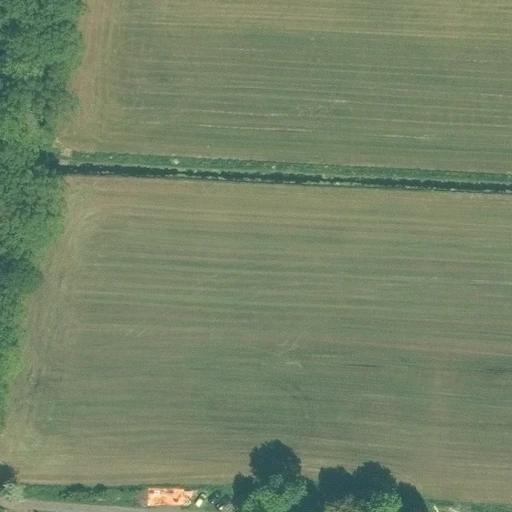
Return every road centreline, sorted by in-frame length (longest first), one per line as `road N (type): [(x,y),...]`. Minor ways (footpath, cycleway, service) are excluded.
road 1 (unclassified): [(0,253),(22,155),(39,0)]
road 2 (track): [(0,501),(149,511)]
